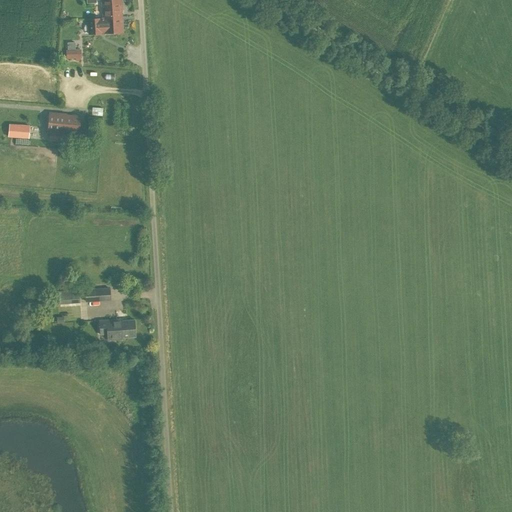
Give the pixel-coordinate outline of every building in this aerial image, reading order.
[(103,19),(122,17),(121,4),(121,0),(101,0),(102,5),(103,19)] [(89,34),(122,32),(121,18),(122,18),(122,17),(103,19),(88,20),(89,34)] [(47,131),(50,132),(49,139),(64,141),(64,133),(64,132),(79,133),(80,117),(66,115),(49,113),(47,131)] [(9,124),(8,137),(29,139),(30,126),(9,124)] [(111,301),(110,288),(85,290),(85,302),(111,301)] [(122,321),(122,319),(99,320),(100,335),(107,334),(108,340),(123,339),(123,338),(135,337),(134,320),(122,321)] [(85,342),(76,342),(76,353),(85,353),(85,342)]
